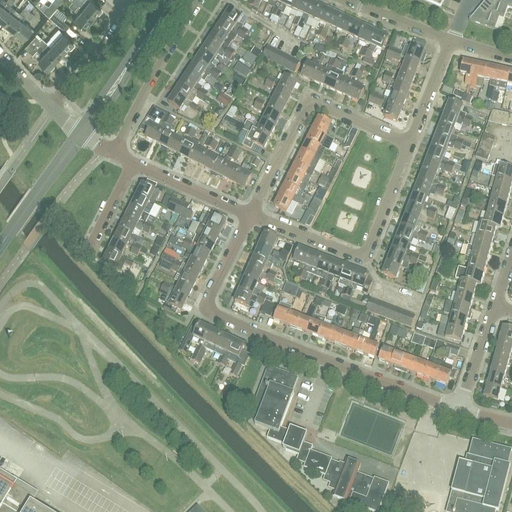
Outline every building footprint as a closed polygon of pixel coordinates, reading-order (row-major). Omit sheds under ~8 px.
[(0,10),(0,22),(4,25),(12,14),(7,11),(14,1),(13,0),(7,0),(6,2),(0,10)] [(39,0),(35,5),(43,12),(48,6),(39,0)] [(43,12),(49,18),(53,13),(57,8),(60,4),(54,0),(53,0),(48,6),(43,12)] [(102,10),(89,0),(88,0),(83,0),(82,2),(78,0),(69,0),(71,1),(72,2),(93,19),(96,15),(97,16),(99,16),(102,12),(102,10)] [(256,0),(255,0),(252,7),(258,10),(261,2),(262,3),(263,0),(256,0)] [(296,0),(282,0),(281,5),(279,11),(278,10),(275,18),(280,20),(282,15),(284,16),(287,8),(292,10),(296,0)] [(303,15),(309,3),(303,0),(296,0),(292,10),(303,15)] [(424,0),(424,2),(440,8),(443,0),(424,0)] [(485,0),(477,10),(501,19),(503,19),(507,8),(511,10),(511,9),(504,6),(486,0),(485,0)] [(511,0),(486,0),(504,6),(511,9),(511,8),(511,0)] [(68,7),(78,15),(74,19),(85,28),(93,19),(72,2),(68,7)] [(320,8),(309,3),(303,15),(304,15),(301,21),(301,20),(297,28),(302,31),(305,26),(306,26),(310,18),(314,20),(320,8)] [(16,18),(12,14),(4,25),(14,32),(22,22),(21,21),(24,17),(25,17),(29,12),(24,8),(16,18)] [(53,13),(63,22),(67,17),(57,8),(53,13)] [(331,13),(320,8),(314,20),(320,23),(316,31),(317,31),(315,36),(319,38),(331,13)] [(241,34),(246,37),(248,32),(242,28),(243,27),(237,23),(241,18),(229,10),(222,21),(241,34)] [(468,20),(494,30),(499,18),(503,20),(503,19),(501,19),(477,10),(469,20),(468,20)] [(33,15),(29,12),(25,17),(29,21),(33,15)] [(53,13),(49,18),(49,19),(58,27),(63,22),(53,13)] [(337,30),(342,18),(331,13),(319,38),(325,41),(328,33),(323,31),(326,26),(337,30)] [(296,18),(293,26),(297,28),(301,20),(296,18)] [(353,23),(342,18),(337,30),(348,35),(353,23)] [(241,34),(222,21),(216,31),(227,39),(230,34),(237,38),(237,36),(243,40),(246,37),(241,34)] [(31,28),(22,22),(14,32),(23,39),(31,28)] [(359,41),(365,28),(353,23),(348,35),(359,41)] [(297,28),(294,36),(299,38),(302,31),(297,28)] [(376,33),(365,28),(359,41),(370,46),(376,33)] [(227,39),(216,31),(209,42),(225,53),(232,57),(235,53),(228,48),(232,42),(227,39)] [(376,33),(370,46),(382,51),(387,39),(376,33)] [(70,50),(74,46),(74,45),(73,43),(63,34),(54,43),(64,52),(68,49),(69,50),(70,50)] [(39,41),(39,40),(39,41),(35,37),(24,48),(32,55),(37,50),(42,55),(38,60),(47,70),(48,69),(49,71),(51,71),(53,68),(54,66),(52,65),(56,61),(37,43),(39,41)] [(54,43),(50,47),(42,39),(39,40),(39,41),(37,43),(56,61),(64,52),(54,43)] [(337,47),(342,49),(345,41),(340,39),(337,47)] [(345,41),(342,49),(347,51),(351,43),(345,41)] [(225,53),(209,42),(202,52),(213,59),(217,54),(222,58),(223,58),(222,57),(225,53)] [(404,53),(389,47),(384,60),(391,62),(391,60),(394,55),(401,58),(406,60),(419,65),(421,60),(424,61),(427,54),(424,53),(406,46),(404,53)] [(254,47),(250,54),(258,59),(262,52),(254,47)] [(262,58),(267,61),(272,49),(267,47),(262,58)] [(267,61),(272,63),(278,52),(272,49),(267,61)] [(367,51),(364,59),(369,61),(370,60),(373,54),(367,51)] [(195,62),(218,78),(221,73),(215,69),(216,68),(210,64),(213,59),(202,52),(195,62)] [(272,63),(278,66),(283,55),(278,52),(272,63)] [(232,57),(225,53),(222,57),(223,58),(229,62),(232,57)] [(313,82),(318,70),(324,57),(320,54),(317,62),(313,60),(310,66),(307,64),(301,77),(313,82)] [(289,57),(283,55),(278,66),(283,69),(289,57)] [(394,55),(391,60),(399,63),(401,58),(394,55)] [(283,69),(289,71),(294,60),(289,57),(283,69)] [(369,61),(364,59),(362,63),(372,68),(374,64),(373,61),(370,60),(369,61)] [(289,71),(294,74),(299,63),(294,60),(289,71)] [(331,60),(328,67),(326,67),(324,72),(318,70),(313,82),(324,87),(335,62),(331,60)] [(419,65),(406,60),(402,72),(415,77),(419,65)] [(210,77),(216,81),(218,78),(195,62),(188,72),(200,80),(205,83),(208,78),(209,78),(210,77)] [(335,62),(324,87),(335,92),(341,80),(344,74),(338,71),(341,64),(335,62)] [(470,86),(474,65),(462,62),(460,75),(466,76),(465,85),(470,86)] [(486,67),(474,65),(470,86),(469,88),(476,89),(478,79),(483,80),(486,67)] [(498,70),(486,67),(483,80),(490,81),(489,87),(494,88),(498,70)] [(505,91),(509,72),(498,70),(494,88),(500,90),(505,91)] [(200,80),(188,72),(181,83),(193,91),(205,98),(208,94),(202,90),(202,89),(197,85),(200,80)] [(358,72),(354,79),(360,82),(363,74),(358,72)] [(415,77),(402,72),(397,83),(410,88),(415,77)] [(237,73),(233,80),(242,86),(246,80),(237,73)] [(266,82),(274,86),(279,89),(291,95),(297,84),(285,77),(282,83),(276,80),(275,82),(268,78),(266,82)] [(393,95),(406,100),(410,88),(397,83),(391,81),(384,78),(382,83),(389,86),(389,87),(395,89),(393,95)] [(341,80),(335,92),(346,97),(352,85),(341,80)] [(272,91),(274,86),(266,82),(264,87),(272,91)] [(193,91),(181,83),(175,93),(186,101),(191,104),(192,104),(195,98),(202,103),(205,98),(193,91)] [(352,85),(346,97),(358,103),(364,90),(352,85)] [(220,101),(228,109),(241,96),(234,89),(220,101)] [(291,95),(279,89),(274,100),(286,106),(291,95)] [(452,98),(465,103),(468,96),(455,90),(452,98)] [(378,95),(372,92),(368,103),(381,109),(381,110),(386,112),(384,118),(397,123),(401,112),(388,106),(383,104),(375,101),(377,97),(378,95)] [(180,111),(186,101),(175,93),(168,103),(180,111)] [(388,106),(401,112),(406,100),(393,95),(391,101),(385,98),(385,100),(377,97),(375,101),(383,104),(388,106)] [(255,104),(263,108),(265,102),(258,99),(255,104)] [(274,100),(268,111),(280,117),(286,106),(274,100)] [(466,115),(460,113),(462,107),(449,102),(445,114),(471,124),(472,119),(465,116),(466,115)] [(192,104),(191,104),(189,108),(195,113),(199,108),(192,104)] [(263,108),(255,104),(253,109),(260,113),(263,108)] [(227,137),(244,110),(237,106),(220,133),(227,137)] [(155,123),(153,126),(152,126),(146,138),(157,144),(164,132),(158,129),(161,123),(167,126),(170,119),(171,117),(153,107),(147,118),(155,123)] [(280,117),(268,111),(262,122),(275,128),(280,117)] [(488,122),(495,124),(498,112),(492,111),(491,113),(488,122)] [(498,112),(495,124),(500,125),(503,113),(500,112),(498,112)] [(509,114),(503,113),(500,125),(506,127),(509,114)] [(440,125),(453,130),(455,125),(461,127),(461,126),(469,129),(471,124),(445,114),(440,125)] [(175,121),(170,119),(167,126),(171,128),(175,121)] [(333,141),(325,136),(330,125),(318,119),(312,130),(333,141)] [(246,123),(244,126),(269,139),(275,128),(262,122),(260,127),(254,124),(253,126),(246,123)] [(457,138),(451,136),(453,130),(440,125),(436,137),(449,142),(462,147),(469,150),(471,145),(457,140),(457,138)] [(249,134),(242,146),(251,151),(253,145),(263,150),(269,139),(244,126),(242,130),(249,134)] [(168,150),(179,155),(192,131),(188,128),(184,135),(188,138),(185,143),(175,137),(168,150)] [(351,144),(358,131),(352,129),(348,137),(349,138),(347,142),(351,144)] [(333,141),(312,130),(307,141),(319,147),(324,150),(328,143),(331,144),(333,141)] [(192,131),(179,155),(190,161),(196,149),(191,146),(194,140),(193,139),(196,133),(192,131)] [(157,144),(168,150),(175,137),(164,132),(157,144)] [(483,135),(481,142),(492,146),(495,140),(483,135)] [(431,148),(444,153),(447,148),(453,150),(454,149),(460,151),(462,147),(449,142),(436,137),(434,142),(432,141),(431,142),(430,146),(430,147),(432,147),(431,148)] [(205,147),(210,150),(213,142),(208,140),(205,147)] [(319,147),(307,141),(301,152),(314,158),(319,147)] [(213,142),(210,150),(215,152),(218,145),(213,142)] [(481,142),(479,147),(491,151),(492,146),(481,142)] [(479,147),(477,153),(488,157),(491,151),(479,147)] [(427,160),(453,170),(455,166),(448,163),(449,162),(442,159),(444,153),(431,148),(427,160)] [(207,154),(196,149),(190,161),(201,167),(207,154)] [(232,160),(236,153),(230,150),(227,158),(232,160)] [(319,161),(314,158),(301,152),(296,163),(314,172),(319,161)] [(240,155),(236,153),(232,160),(237,162),(240,155)] [(487,162),(488,157),(477,153),(475,157),(487,162)] [(218,160),(207,154),(201,167),(212,172),(218,160)] [(251,166),(256,168),(259,160),(254,158),(251,166)] [(218,176),(223,178),(229,166),(218,160),(212,172),(212,173),(211,175),(212,176),(216,178),(217,177),(218,176)] [(451,175),(453,170),(427,160),(423,171),(436,176),(440,165),(446,168),(444,172),(451,175)] [(334,168),(339,170),(342,164),(337,161),(336,165),(334,168)] [(314,172),(296,163),(291,174),(303,180),(308,183),(314,172)] [(240,171),(229,166),(223,178),(233,184),(240,171)] [(496,178),(511,182),(511,170),(500,167),(496,178)] [(334,168),(330,175),(335,177),(339,170),(334,168)] [(242,172),(240,171),(233,184),(239,186),(238,189),(242,191),(244,189),(245,190),(251,177),(252,176),(248,174),(247,175),(242,172)] [(418,183),(431,188),(444,193),(446,188),(433,182),(436,176),(423,171),(418,183)] [(303,180),(291,174),(285,185),(297,191),(303,180)] [(511,182),(496,178),(493,190),(509,195),(511,184),(511,182)] [(328,193),(331,185),(326,183),(323,190),(328,193)] [(444,193),(431,188),(418,183),(414,194),(427,199),(429,194),(435,197),(436,195),(443,198),(444,193)] [(138,192),(136,197),(149,203),(154,206),(157,200),(152,197),(154,192),(142,185),(142,186),(140,185),(138,185),(136,190),(136,191),(138,192)] [(305,201),(295,196),(297,191),(285,185),(280,196),(297,204),(302,207),(305,201)] [(324,199),(328,193),(323,190),(319,188),(314,199),(322,203),(324,199)] [(493,190),(490,202),(506,206),(509,195),(493,190)] [(411,200),(409,206),(435,216),(437,211),(430,209),(431,207),(425,205),(427,199),(414,194),(414,195),(412,194),(410,195),(409,197),(410,200),(411,200)] [(291,215),(297,204),(280,196),(274,207),(291,215)] [(149,203),(136,197),(130,208),(143,214),(149,217),(154,206),(149,203)] [(456,197),(453,204),(452,208),(456,210),(460,199),(458,198),(456,197)] [(173,213),(179,215),(184,203),(173,198),(170,205),(175,208),(173,213)] [(308,210),(312,212),(310,216),(314,219),(322,203),(314,199),(308,210)] [(490,202),(487,213),(503,218),(506,206),(490,202)] [(185,217),(187,213),(190,206),(184,203),(179,215),(185,217)] [(434,220),(435,216),(409,206),(405,217),(418,222),(422,212),(428,214),(426,217),(434,220)] [(125,219),(138,225),(150,231),(153,226),(146,222),(149,217),(143,214),(130,208),(125,219)] [(503,218),(487,213),(484,224),(496,228),(500,229),(503,218)] [(310,228),(314,219),(310,216),(305,226),(310,228)] [(213,217),(207,229),(219,235),(225,223),(213,217)] [(405,217),(400,229),(426,239),(428,234),(421,231),(422,230),(416,228),(418,222),(405,217)] [(132,236),(135,231),(141,234),(142,232),(148,236),(150,231),(138,225),(125,219),(120,230),(132,236)] [(493,240),(496,228),(484,224),(480,223),(480,224),(477,236),(493,240)] [(196,237),(214,245),(219,235),(207,229),(207,228),(200,225),(197,230),(199,231),(196,237)] [(411,239),(417,241),(424,244),(426,239),(400,229),(396,240),(409,245),(411,239)] [(132,236),(120,230),(114,241),(127,247),(132,236)] [(259,246),(272,251),(277,239),(265,234),(259,246)] [(162,236),(160,245),(166,247),(168,237),(162,236)] [(490,251),(493,240),(477,236),(474,247),(468,245),(468,246),(474,247),(490,251)] [(184,244),(190,248),(196,251),(208,257),(214,245),(196,237),(193,243),(186,240),(184,244)] [(392,252),(405,257),(418,262),(420,257),(412,254),(412,252),(407,250),(409,245),(396,240),(392,252)] [(127,247),(114,241),(109,252),(121,258),(127,247)] [(134,244),(132,249),(140,253),(142,248),(134,244)] [(285,244),(281,255),(288,258),(293,247),(285,244)] [(272,251),(259,246),(255,257),(267,262),(272,251)] [(465,257),(487,263),(490,251),(474,247),(468,246),(465,257)] [(196,251),(190,248),(189,251),(186,258),(191,261),(191,262),(203,268),(208,257),(196,251)] [(132,249),(132,250),(130,254),(137,258),(140,253),(132,249)] [(305,267),(310,254),(298,249),(297,254),(293,253),(289,262),(294,264),(295,263),(300,265),(298,271),(296,278),(300,280),(305,267)] [(121,258),(109,252),(103,263),(121,272),(124,265),(132,269),(134,264),(126,261),(121,258)] [(418,262),(405,257),(392,252),(387,263),(400,268),(402,263),(408,265),(408,264),(416,267),(418,262)] [(173,266),(179,270),(197,279),(203,268),(191,262),(189,266),(182,263),(182,264),(176,261),(176,260),(164,253),(161,259),(173,265),(173,266)] [(321,258),(310,254),(305,267),(300,280),(298,286),(303,287),(308,274),(309,275),(311,269),(317,271),(321,258)] [(267,262),(255,257),(250,268),(262,274),(265,267),(270,270),(273,265),(267,262)] [(487,263),(465,257),(464,261),(465,263),(469,264),(468,270),(484,275),(487,263)] [(321,280),(319,287),(317,292),(321,294),(326,281),(328,275),(333,263),(321,258),(317,271),(323,273),(321,279),(321,280)] [(340,280),(344,267),(333,263),(328,275),(326,281),(321,294),(329,297),(330,293),(328,292),(334,278),(340,280)] [(381,273),(383,274),(383,275),(396,279),(400,268),(387,263),(385,268),(384,267),(382,268),(381,272),(381,273)] [(192,289),(197,279),(179,270),(173,266),(170,271),(177,274),(176,275),(183,278),(180,283),(192,289)] [(351,284),(356,271),(344,267),(340,280),(338,285),(344,288),(341,295),(346,297),(351,284)] [(262,274),(250,268),(245,279),(257,285),(262,274)] [(455,279),(461,281),(464,282),(477,286),(481,287),(484,275),(468,270),(462,269),(461,274),(457,273),(455,279)] [(406,270),(403,276),(411,279),(413,273),(406,270)] [(368,276),(356,271),(351,284),(346,297),(351,299),(356,286),(363,289),(361,293),(367,295),(372,283),(366,281),(368,276)] [(428,295),(432,279),(424,277),(420,293),(428,295)] [(255,290),(257,285),(245,279),(240,290),(265,302),(270,304),(271,304),(273,300),(260,294),(261,293),(255,290)] [(458,293),(473,297),(477,286),(464,282),(461,281),(458,293)] [(186,301),(192,289),(180,283),(177,289),(172,287),(172,288),(169,292),(174,295),(186,301)] [(164,284),(162,289),(169,292),(172,288),(164,284)] [(291,297),(295,298),(298,291),(289,288),(287,293),(292,295),(291,297)] [(181,311),(186,301),(174,295),(169,292),(162,289),(159,294),(171,300),(169,306),(166,304),(163,309),(175,315),(178,310),(181,311)] [(265,302),(240,290),(235,302),(247,307),(250,301),(256,304),(257,303),(263,306),(260,313),(265,315),(270,318),(275,306),(271,304),(270,304),(265,302)] [(458,293),(454,305),(470,309),(473,297),(458,293)] [(366,312),(371,314),(376,302),(370,300),(366,312)] [(376,302),(371,314),(377,316),(382,304),(376,302)] [(470,309),(454,305),(447,303),(443,314),(451,317),(451,316),(467,321),(467,320),(470,320),(472,315),(469,314),(470,309)] [(377,316),(383,318),(387,306),(382,304),(377,316)] [(387,306),(383,318),(388,320),(393,309),(387,306)] [(306,320),(301,318),(296,330),(307,334),(314,315),(317,309),(311,307),(306,320)] [(285,326),(289,313),(278,309),(273,322),(285,326)] [(388,320),(394,322),(398,311),(393,309),(388,320)] [(398,311),(394,322),(399,324),(404,313),(398,311)] [(301,318),(289,313),(285,326),(296,330),(301,318)] [(399,324),(405,326),(409,315),(404,313),(399,324)] [(307,334),(318,339),(323,326),(317,324),(319,317),(314,315),(307,334)] [(411,329),(411,328),(415,317),(409,315),(405,326),(411,329)] [(448,328),(464,332),(467,321),(451,316),(451,317),(450,320),(442,318),(440,325),(448,328)] [(345,334),(341,333),(345,322),(338,320),(336,324),(329,343),(341,347),(345,334)] [(374,328),(385,332),(388,324),(377,320),(374,328)] [(330,328),(323,326),(318,339),(329,343),(336,324),(332,323),(330,328)] [(204,343),(210,331),(205,328),(206,326),(201,324),(200,326),(199,325),(197,330),(191,328),(180,352),(186,355),(192,342),(197,344),(196,346),(197,346),(190,360),(195,363),(204,343)] [(445,340),(461,344),(464,332),(448,328),(445,340)] [(511,330),(502,328),(499,339),(511,342),(511,330)] [(351,337),(345,334),(341,347),(352,351),(359,332),(354,329),(351,337)] [(221,336),(210,331),(204,343),(195,363),(200,365),(207,351),(213,354),(221,336)] [(359,332),(352,351),(363,355),(368,343),(361,340),(364,333),(359,332)] [(216,364),(221,366),(233,341),(221,336),(213,354),(219,357),(216,364)] [(496,351),(510,355),(511,349),(511,342),(499,339),(496,351)] [(236,378),(241,366),(236,364),(244,346),(233,341),(221,366),(226,368),(229,362),(235,364),(232,370),(230,375),(232,376),(236,378)] [(379,347),(368,343),(363,355),(374,360),(379,347)] [(436,350),(437,351),(445,353),(448,346),(438,343),(436,350)] [(458,358),(460,351),(448,346),(444,358),(448,360),(450,355),(458,358)] [(390,366),(395,353),(383,349),(379,361),(390,366)] [(496,351),(493,363),(507,367),(510,355),(496,351)] [(400,372),(406,357),(395,353),(390,366),(395,368),(394,370),(400,372)] [(406,357),(400,372),(406,374),(407,372),(412,374),(417,361),(406,357)] [(428,366),(423,378),(434,382),(441,363),(430,359),(428,366)] [(417,361),(412,374),(423,378),(428,366),(417,361)] [(446,387),(449,379),(453,380),(456,374),(451,372),(452,369),(452,367),(441,363),(434,382),(446,387)] [(490,374),(504,378),(507,367),(493,363),(490,374)] [(279,434),(281,428),(294,394),(292,393),(298,378),(268,366),(249,418),(256,421),(255,425),(270,431),(279,434)] [(490,374),(487,386),(501,390),(504,378),(490,374)] [(501,390),(487,386),(483,398),(498,402),(501,390)] [(490,408),(498,410),(500,404),(492,402),(490,408)] [(304,443),(307,434),(306,435),(302,434),(303,431),(296,428),(295,431),(291,429),(291,428),(290,428),(289,431),(281,428),(279,434),(270,431),(267,439),(284,445),(283,448),(286,449),(285,451),(299,456),(296,461),(305,465),(304,468),(325,476),(323,481),(330,484),(328,488),(335,491),(332,497),(346,502),(347,501),(350,502),(348,508),(358,511),(362,511),(364,508),(373,511),(378,511),(389,484),(374,479),(374,480),(357,473),(360,465),(347,460),(344,466),(343,467),(340,465),(339,464),(331,461),(332,460),(311,452),(312,450),(311,450),(313,447),(304,443)] [(495,511),(496,511),(497,511),(498,511),(510,467),(508,466),(511,451),(473,441),(467,463),(460,462),(452,492),(447,511),(495,511)] [(66,460),(72,464),(77,457),(71,453),(66,460)] [(0,511),(44,511),(32,505),(39,494),(0,470),(0,511)]
